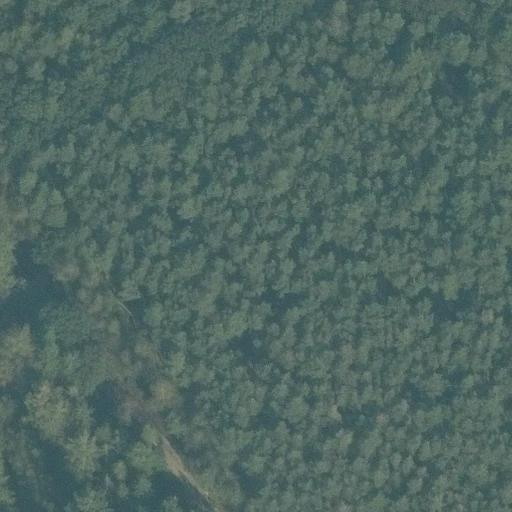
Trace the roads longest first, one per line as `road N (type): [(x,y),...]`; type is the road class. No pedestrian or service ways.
road 1 (track): [(0,180),(375,0)]
road 2 (track): [(0,233),(203,511)]
road 3 (track): [(444,0),(511,100)]
